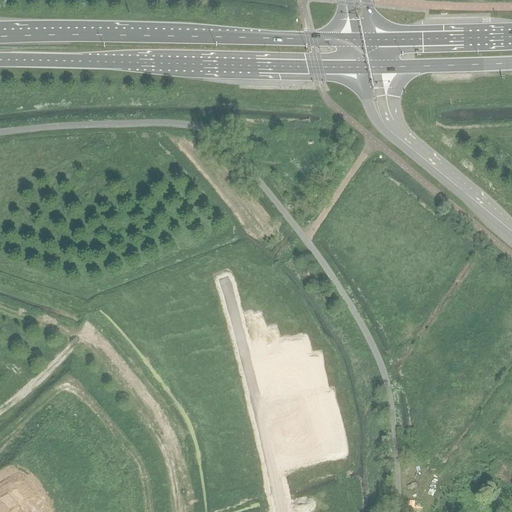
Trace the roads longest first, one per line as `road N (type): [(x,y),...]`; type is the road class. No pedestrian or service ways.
road 1 (unclassified): [(397,511),(390,403),(368,337),(305,240),(227,147),(173,123),(0,133)]
road 2 (trunk): [(0,56),(359,64)]
road 3 (trunk): [(355,40),(0,37)]
road 4 (unclassified): [(385,126),(511,232)]
road 5 (trunk): [(511,37),(369,40)]
road 6 (trunk): [(374,64),(511,59)]
